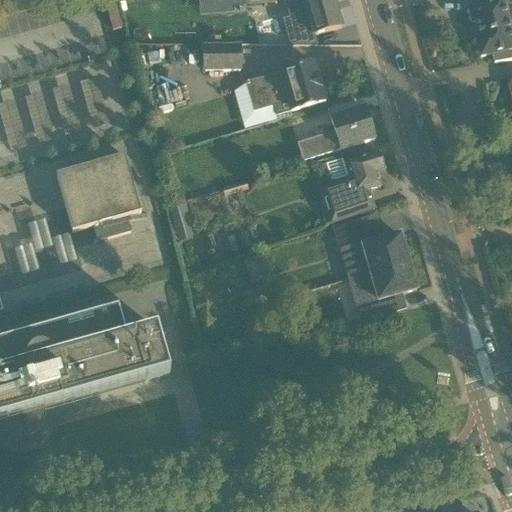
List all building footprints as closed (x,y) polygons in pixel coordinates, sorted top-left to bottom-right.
[(228,0),(207,0),(209,16),(229,15),(228,0)] [(313,37),(341,29),(332,0),(324,0),(304,6),(305,7),(286,12),(290,24),(308,19),(313,37)] [(511,38),(502,0),(499,0),(468,7),(471,23),(475,22),(478,35),(475,36),(480,58),(492,55),(494,64),(511,60),(511,38)] [(203,46),(203,72),(241,72),(241,45),(203,46)] [(246,83),(254,112),(272,107),(275,117),(291,113),(325,104),(314,64),(246,83)] [(30,145),(107,125),(94,74),(69,80),(70,85),(25,97),(23,85),(10,89),(13,101),(0,103),(0,122),(6,147),(29,141),(30,145)] [(302,161),(374,140),(365,110),(330,120),(335,136),(298,147),(302,161)] [(298,129),(301,141),(322,135),(319,123),(298,129)] [(373,210),(368,192),(380,188),(375,174),(384,171),(379,155),(361,161),(359,151),(327,161),(329,165),(326,166),(332,184),(334,183),(335,186),(318,191),(329,225),(373,210)] [(141,214),(125,157),(56,177),(72,234),(93,228),(97,242),(93,243),(93,244),(132,233),(131,232),(127,218),(141,214)] [(366,261),(370,275),(408,264),(400,236),(366,246),(359,221),(332,229),(340,255),(351,252),(354,265),(366,261)] [(387,317),(382,301),(416,291),(408,264),(370,275),(374,288),(362,292),(366,304),(355,308),(360,324),(387,317)] [(0,423),(6,421),(8,426),(11,429),(15,431),(19,432),(24,432),(28,430),(31,427),(33,423),(34,418),(34,413),(170,375),(164,355),(164,356),(161,345),(164,344),(162,337),(159,338),(157,330),(132,337),(133,338),(126,340),(118,311),(0,344),(0,313),(3,313),(0,303),(0,423)] [(245,325),(250,346),(252,351),(287,341),(279,315),(245,325)] [(201,350),(183,355),(186,365),(204,360),(201,350)]
